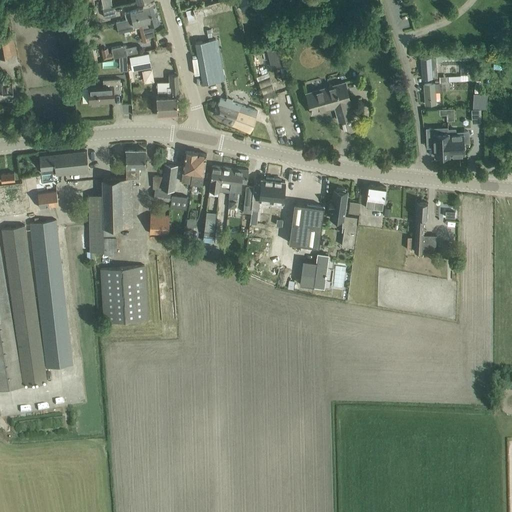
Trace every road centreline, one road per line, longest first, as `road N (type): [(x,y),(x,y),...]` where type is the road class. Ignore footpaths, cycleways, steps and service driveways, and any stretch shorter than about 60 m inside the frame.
road 1 (tertiary): [(422,180),(202,138)]
road 2 (tertiary): [(0,147),(151,131),(202,138)]
road 3 (residential): [(422,180),(382,0)]
road 4 (unclassified): [(202,138),(166,0)]
